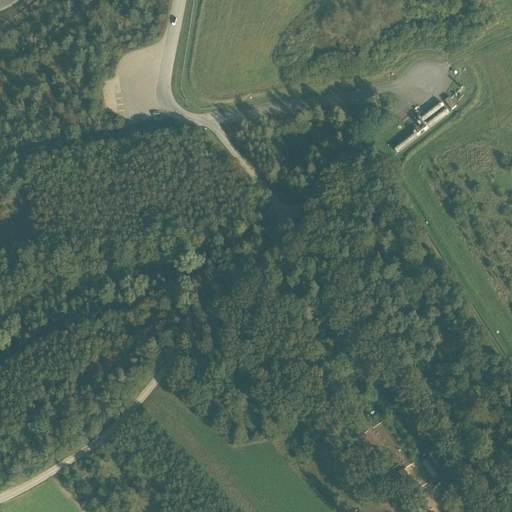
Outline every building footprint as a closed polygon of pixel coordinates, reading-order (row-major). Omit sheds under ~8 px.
[(423,462),(430,480),(436,478),(429,460),(423,462)] [(392,478),(401,490),(412,483),(403,471),(392,478)] [(399,491),(405,500),(416,492),(420,489),(414,481),(412,483),(401,490),(399,491)] [(416,492),(405,500),(412,510),(423,502),(416,492)] [(446,509),(447,508),(456,502),(452,496),(442,503),(446,509)] [(423,502),(412,510),(413,511),(419,511),(427,507),(423,502)] [(452,511),(460,507),(456,502),(447,508),(449,511),(452,511)]
